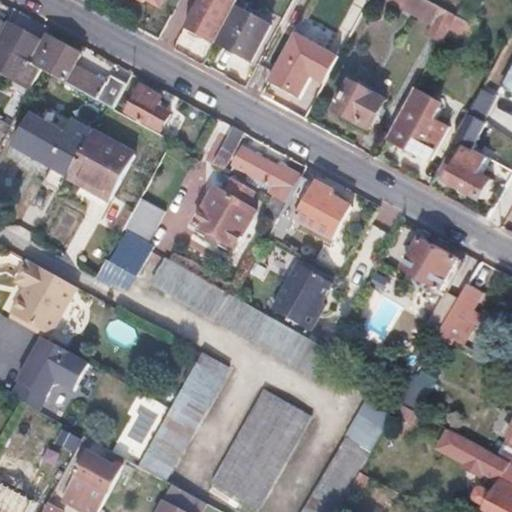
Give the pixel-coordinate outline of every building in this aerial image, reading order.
[(196,0),(183,26),(190,30),(201,36),(220,0),(196,0)] [(235,2),(231,0),(220,0),(201,36),(213,43),(235,2)] [(247,4),(240,0),(216,44),(226,50),(234,54),(235,52),(251,61),(270,26),(243,12),(247,4)] [(422,0),(393,0),(430,21),(422,35),(437,44),(446,28),(452,16),(422,0)] [(469,25),(452,16),(446,28),(463,37),(469,25)] [(9,24),(0,40),(0,74),(29,91),(41,70),(29,64),(38,48),(41,42),(9,24)] [(324,51),(293,33),(267,81),(283,90),(298,98),(310,77),(324,51)] [(29,64),(41,70),(107,106),(112,109),(122,92),(125,86),(109,77),(105,85),(73,67),(80,54),(53,39),(46,52),(38,48),(29,64)] [(337,57),(324,51),(310,77),(322,84),(337,57)] [(383,102),(347,82),(331,112),(343,118),(354,124),(355,122),(368,129),(383,102)] [(161,97),(140,86),(125,113),(160,132),(169,115),(155,107),(161,97)] [(438,102),(413,88),(388,135),(406,145),(429,158),(447,126),(432,118),(438,107),(438,102)] [(496,96),(482,88),(468,114),(482,122),(496,96)] [(130,96),(122,92),(112,109),(120,114),(130,96)] [(482,122),(468,114),(436,174),(462,189),(482,200),(493,180),(474,170),(479,162),(485,165),(489,159),(473,150),(487,125),(482,122)] [(66,136),(30,116),(11,149),(47,169),(66,136)] [(56,197),(69,174),(92,133),(73,123),(66,136),(47,169),(37,187),(56,197)] [(243,132),(232,126),(219,148),(230,155),(243,132)] [(135,154),(93,131),(92,133),(69,174),(112,197),(135,154)] [(225,157),(217,152),(211,164),(219,169),(225,157)] [(244,152),(235,167),(270,187),(266,195),(272,198),(283,205),(299,177),(279,166),(277,170),(244,152)] [(299,176),(299,177),(283,205),(274,222),(283,227),(293,207),(298,210),(294,217),(332,238),(350,206),(331,195),(333,191),(314,180),(312,183),(299,176)] [(224,195),(213,189),(193,226),(233,248),(254,212),(244,207),(250,196),(230,185),(224,195)] [(147,186),(134,210),(123,229),(147,242),(172,199),(147,186)] [(283,205),(272,198),(260,220),(272,226),(274,222),(283,205)] [(134,210),(127,206),(114,230),(120,234),(123,229),(134,210)] [(123,229),(120,234),(98,274),(115,283),(118,278),(131,286),(153,246),(147,242),(123,229)] [(459,258),(421,236),(404,266),(442,288),(451,272),(458,259),(459,258)] [(27,259),(23,257),(11,276),(14,278),(27,259)] [(13,281),(23,287),(8,312),(47,335),(75,287),(27,259),(14,278),(13,281)] [(173,265),(161,259),(148,284),(159,290),(173,265)] [(465,263),(458,259),(451,272),(458,276),(465,263)] [(332,283),(296,264),(271,310),(309,332),(318,316),(315,314),(326,294),(332,283)] [(173,265),(159,290),(315,376),(324,360),(330,350),(232,298),(173,265)] [(464,289),(458,300),(439,332),(453,340),(478,297),(464,289)] [(329,296),(326,294),(315,314),(318,316),(329,296)] [(458,300),(448,294),(428,327),(438,333),(439,332),(458,300)] [(8,312),(5,317),(41,337),(45,339),(47,335),(8,312)] [(86,362),(41,337),(19,377),(45,392),(55,374),(73,385),(86,362)] [(219,379),(194,364),(169,408),(195,423),(219,379)] [(438,372),(425,365),(419,375),(432,382),(438,372)] [(398,402),(375,389),(346,438),(369,451),(393,410),(398,402)] [(310,417),(262,390),(231,443),(279,470),(310,417)] [(424,404),(403,393),(398,402),(419,413),(424,404)] [(398,402),(393,410),(414,421),(419,413),(398,402)] [(195,423),(169,408),(135,467),(139,468),(162,481),(195,423)] [(92,443),(82,437),(79,444),(89,449),(92,443)] [(368,454),(344,440),(314,490),(339,503),(344,494),(357,473),(368,454)] [(279,470),(231,443),(209,481),(256,508),(279,470)] [(113,468),(85,453),(62,494),(93,511),(96,511),(122,466),(125,461),(119,457),(113,468)] [(483,487),(477,486),(472,497),(476,501),(486,506),(482,511),(511,511),(511,462),(510,462),(504,458),(493,478),(498,481),(493,492),(483,487)] [(125,461),(122,466),(136,473),(139,468),(135,467),(125,461)] [(366,478),(357,473),(344,494),(354,499),(366,478)] [(0,498),(23,507),(29,491),(1,481),(0,484),(0,498)] [(183,493),(168,484),(153,511),(181,511),(175,508),(178,503),(183,493)] [(333,511),(339,503),(314,490),(301,511),(333,511)] [(188,496),(183,493),(178,503),(183,506),(188,496)] [(93,511),(62,494),(58,501),(77,511),(93,511)] [(217,511),(188,496),(183,506),(194,511),(217,511)]
